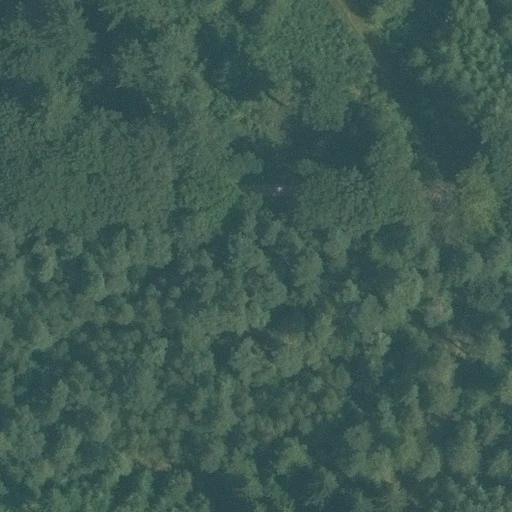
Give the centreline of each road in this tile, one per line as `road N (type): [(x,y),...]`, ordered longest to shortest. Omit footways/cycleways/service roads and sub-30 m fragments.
road 1 (track): [(354,0),(415,104),(471,176),(496,194),(423,511)]
road 2 (track): [(0,191),(511,193)]
